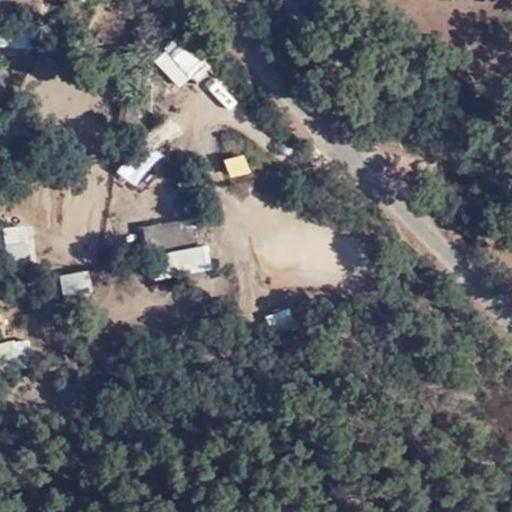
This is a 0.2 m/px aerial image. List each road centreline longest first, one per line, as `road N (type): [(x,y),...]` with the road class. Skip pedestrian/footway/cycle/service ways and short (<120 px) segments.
road 1 (tertiary): [(205,0),(511,326)]
road 2 (residential): [(511,184),(390,109),(334,62),(286,0)]
